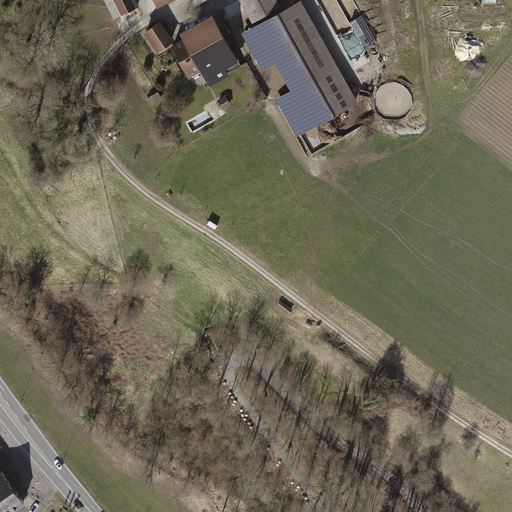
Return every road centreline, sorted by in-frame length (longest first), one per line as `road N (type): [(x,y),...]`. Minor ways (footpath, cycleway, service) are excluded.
road 1 (track): [(187,0),(134,29),(97,68),(88,109),(105,151),(150,195),(511,454)]
road 2 (track): [(323,511),(232,384),(228,367),(243,356),(418,511)]
road 3 (secondary): [(90,511),(0,396)]
